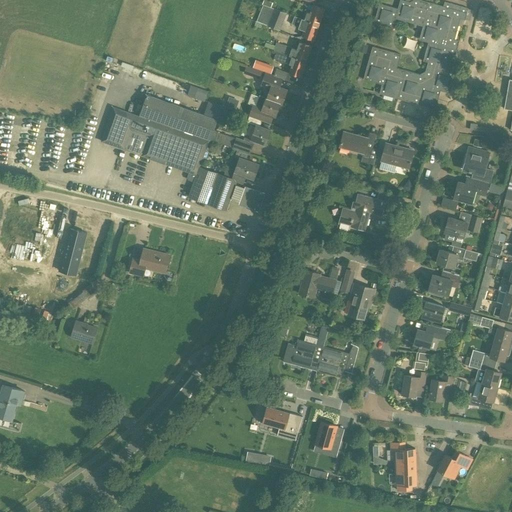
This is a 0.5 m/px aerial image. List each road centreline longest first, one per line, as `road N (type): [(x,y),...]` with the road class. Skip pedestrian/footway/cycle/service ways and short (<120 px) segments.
road 1 (tertiary): [(258,246),(344,0)]
road 2 (tertiary): [(48,511),(142,437),(218,342)]
road 3 (residential): [(356,108),(448,133),(406,270)]
road 4 (unclassified): [(0,187),(200,231)]
road 5 (residential): [(406,270),(366,412)]
